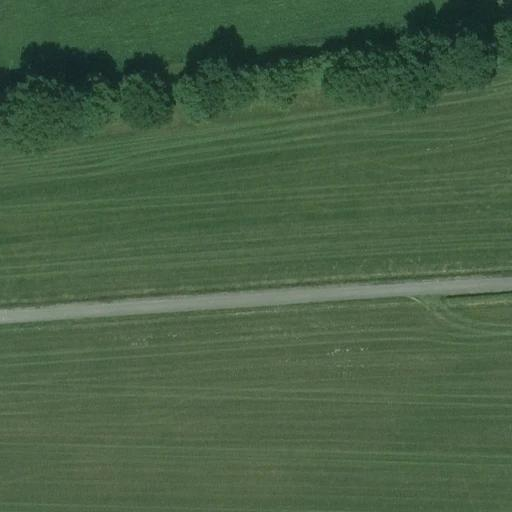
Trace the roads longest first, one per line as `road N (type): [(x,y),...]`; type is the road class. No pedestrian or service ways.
road 1 (track): [(0,95),(511,23)]
road 2 (track): [(511,282),(0,317)]
